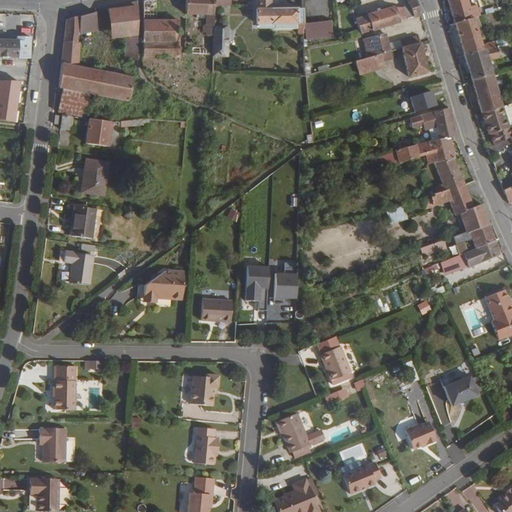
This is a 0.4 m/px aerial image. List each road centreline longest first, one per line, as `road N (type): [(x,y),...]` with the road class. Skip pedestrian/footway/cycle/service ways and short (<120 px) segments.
road 1 (residential): [(245,511),(254,362),(237,354),(31,351)]
road 2 (residential): [(511,237),(450,79),(430,0)]
road 3 (tertiary): [(31,216),(58,0)]
road 4 (residential): [(511,436),(400,511)]
road 5 (tertiary): [(11,339),(31,216)]
road 6 (residential): [(31,351),(128,276)]
